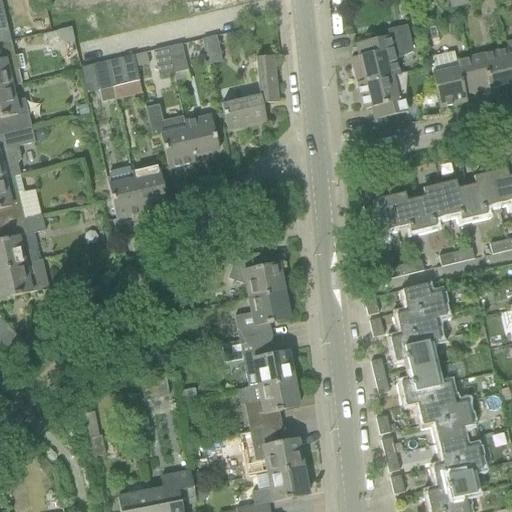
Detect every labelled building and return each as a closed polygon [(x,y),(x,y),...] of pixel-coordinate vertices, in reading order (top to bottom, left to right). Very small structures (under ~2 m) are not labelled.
[(447,0),(450,9),(465,5),(464,0),(447,0)] [(0,45),(9,43),(0,4),(0,45)] [(466,7),(456,9),(458,19),(464,17),(467,13),(466,7)] [(358,66),(351,67),(356,85),(397,76),(393,61),(412,52),(406,26),(385,31),(387,38),(374,41),(354,45),(357,58),(356,58),(358,66)] [(70,29),(56,32),(59,42),(63,45),(73,42),(70,29)] [(214,37),(200,41),(206,67),(220,64),(214,37)] [(511,42),(503,44),(504,51),(511,83),(511,42)] [(0,89),(20,85),(17,71),(24,69),(21,57),(13,59),(9,43),(0,45),(0,89)] [(179,46),(165,49),(171,75),(186,72),(179,46)] [(171,75),(165,49),(151,52),(157,78),(171,75)] [(511,83),(504,51),(467,59),(474,93),(486,90),(487,91),(511,85),(511,87),(511,83)] [(145,54),(133,57),(135,68),(148,65),(145,54)] [(429,57),(426,61),(430,75),(433,91),(438,110),(465,104),(463,96),(474,93),(467,59),(454,63),(452,55),(437,59),(434,56),(429,57)] [(219,106),(221,112),(225,132),(242,127),(242,123),(263,118),(261,106),(276,104),(271,58),(253,60),(257,97),(219,106)] [(119,60),(105,63),(111,89),(125,86),(119,60)] [(111,89),(105,63),(91,67),(97,92),(111,89)] [(397,76),(356,85),(362,111),(369,109),(372,122),(375,121),(384,119),(406,114),(403,100),(405,75),(397,76)] [(0,134),(30,128),(23,100),(13,103),(9,88),(20,86),(20,85),(0,89),(0,134)] [(192,165),(183,123),(182,123),(181,120),(162,124),(158,107),(144,110),(151,139),(158,137),(166,171),(192,165)] [(209,117),(183,123),(192,165),(212,160),(210,153),(217,152),(209,117)] [(384,119),(375,121),(378,133),(387,131),(384,119)] [(0,134),(0,180),(20,176),(16,163),(20,162),(17,147),(33,144),(30,128),(0,134)] [(36,130),(34,134),(35,140),(39,143),(43,142),(46,137),(45,131),(40,129),(36,130)] [(157,167),(131,174),(140,215),(141,215),(140,208),(164,202),(157,167)] [(140,215),(131,174),(130,174),(127,170),(109,174),(107,179),(109,186),(106,187),(114,221),(140,215)] [(505,170),(488,174),(496,205),(508,202),(510,210),(511,209),(511,177),(507,179),(505,170)] [(474,186),(465,188),(472,219),(484,216),(482,208),(496,205),(488,174),(472,178),(474,186)] [(0,226),(23,221),(17,196),(24,194),(20,176),(0,180),(0,226)] [(454,182),(438,186),(445,217),(457,214),(459,222),(472,219),(465,188),(456,190),(454,182)] [(423,198),(414,200),(421,231),(433,228),(432,220),(445,217),(438,186),(425,189),(421,190),(423,198)] [(403,194),(387,198),(394,229),(406,226),(408,234),(421,231),(414,200),(405,203),(403,194)] [(394,229),(387,198),(371,202),(373,210),(363,213),(370,243),(383,240),(381,232),(394,229)] [(0,271),(38,262),(32,236),(44,233),(40,217),(23,221),(0,226),(0,271)] [(279,228),(248,234),(251,251),(282,245),(279,228)] [(507,253),(505,242),(488,246),(490,257),(507,253)] [(454,254),(456,265),(473,261),(470,250),(454,254)] [(244,286),(247,300),(281,294),(276,267),(259,270),(256,254),(233,259),(225,279),(243,286),(244,286)] [(456,265),(454,254),(437,258),(440,269),(456,265)] [(38,262),(0,271),(0,299),(11,297),(12,298),(48,290),(42,263),(39,263),(38,262)] [(406,277),(422,273),(420,262),(403,266),(406,277)] [(406,277),(403,266),(386,270),(389,281),(406,277)] [(428,297),(425,286),(401,292),(406,313),(418,311),(421,323),(433,320),(444,318),(438,294),(428,297)] [(250,315),(234,318),(239,347),(270,341),(267,326),(270,325),(270,324),(287,321),(281,294),(247,300),(250,315)] [(366,318),(377,315),(373,298),(362,301),(366,318)] [(395,316),(400,338),(411,335),(414,347),(426,345),(438,342),(433,320),(421,323),(418,311),(406,313),(395,316)] [(371,340),(382,337),(378,320),(367,323),(371,340)] [(0,322),(0,346),(16,363),(28,352),(0,322)] [(405,361),(408,372),(431,366),(426,345),(414,347),(411,335),(400,338),(389,340),(394,364),(405,361)] [(270,341),(239,347),(242,362),(245,376),(247,390),(257,388),(291,381),(285,354),(273,357),(270,341)] [(237,347),(219,350),(222,366),(242,362),(239,347),(237,347)] [(130,357),(132,367),(150,364),(148,354),(130,357)] [(368,363),(372,380),(384,378),(380,361),(368,363)] [(405,408),(416,406),(427,403),(425,390),(436,387),(431,366),(408,372),(410,382),(399,385),(405,408)] [(164,377),(138,382),(142,403),(168,398),(164,377)] [(384,378),(372,380),(376,396),(387,393),(384,378)] [(242,407),(247,434),(280,428),(277,413),(280,413),(279,411),(296,408),(291,381),(257,388),(247,390),(243,390),(246,406),(242,407)] [(421,427),(432,425),(444,422),(441,409),(453,406),(447,385),(436,387),(425,390),(427,403),(416,406),(421,427)] [(246,406),(243,390),(235,392),(238,407),(242,407),(246,406)] [(189,391),(178,393),(179,400),(191,398),(189,391)] [(432,425),(437,446),(461,441),(458,429),(469,427),(464,404),(453,406),(441,409),(444,422),(432,425)] [(373,420),(377,437),(389,434),(385,417),(373,420)] [(264,462),(267,475),(300,469),(295,442),(283,444),(280,428),(247,434),(253,464),(264,462)] [(88,440),(92,459),(103,457),(100,437),(88,440)] [(383,459),(394,456),(390,439),(379,442),(383,459)] [(437,446),(443,468),(454,465),(457,476),(469,473),(480,471),(474,448),(463,450),(461,441),(437,446)] [(383,459),(387,475),(398,473),(394,456),(383,459)] [(44,463),(38,469),(45,477),(51,471),(44,463)] [(431,470),(437,492),(448,489),(451,501),(463,498),(474,495),(469,473),(457,476),(454,465),(443,468),(431,470)] [(234,511),(233,511),(267,511),(266,505),(289,501),(289,499),(305,496),(300,469),(267,475),(256,477),(259,493),(250,495),(253,508),(234,511)] [(161,493),(146,496),(149,511),(179,511),(178,501),(193,498),(188,473),(158,479),(161,493)] [(198,476),(191,478),(193,490),(205,488),(203,480),(198,476)] [(392,497),(403,494),(399,477),(388,480),(392,497)] [(206,488),(193,491),(196,504),(203,503),(207,496),(206,488)] [(466,511),(463,498),(451,501),(448,489),(437,492),(425,495),(428,511),(466,511)] [(149,511),(146,496),(132,498),(131,496),(115,500),(117,511),(149,511)]
